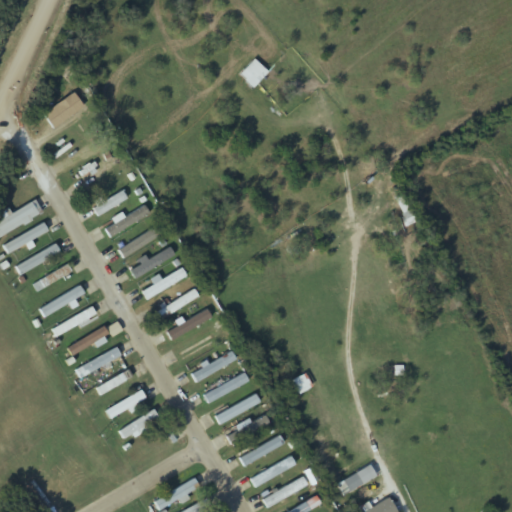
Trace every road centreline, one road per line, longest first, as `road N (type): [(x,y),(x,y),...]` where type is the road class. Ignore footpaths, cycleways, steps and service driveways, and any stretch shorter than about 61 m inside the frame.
road 1 (residential): [(3,103),(250,511)]
road 2 (residential): [(213,446),(97,511)]
